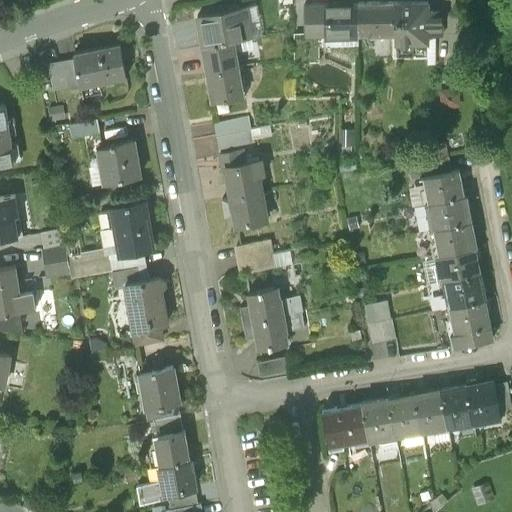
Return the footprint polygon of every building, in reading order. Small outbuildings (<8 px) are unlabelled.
[(393,33),(393,43),(411,43),(411,32),(430,32),(430,18),(425,18),(425,1),(393,2),(393,33)] [(305,3),(306,35),(318,34),(365,33),(364,2),(305,3)] [(364,2),(365,33),(393,33),(393,2),(364,2)] [(203,18),(209,47),(238,41),(255,38),(249,9),(203,18)] [(319,55),(318,34),(306,35),(297,35),(298,56),(319,55)] [(131,40),(82,50),(83,55),(89,81),(89,84),(138,75),(131,40)] [(243,67),(238,41),(209,47),(214,72),(243,67)] [(89,81),(83,55),(58,61),(63,86),(89,81)] [(248,92),(243,67),(214,72),(219,98),(248,92)] [(465,106),(460,85),(442,90),(448,111),(465,106)] [(4,105),(0,105),(0,166),(14,164),(4,105)] [(72,122),(76,140),(103,135),(99,117),(72,122)] [(247,118),(217,122),(219,135),(248,131),(247,118)] [(266,128),(248,131),(250,141),(267,139),(266,128)] [(248,131),(219,135),(221,147),(250,143),(250,141),(248,131)] [(135,139),(96,146),(103,185),(142,177),(135,139)] [(223,166),(218,167),(219,173),(224,173),(226,188),(253,184),(250,164),(252,164),(250,150),(222,154),(223,166)] [(428,182),(452,176),(449,165),(426,171),(428,182)] [(428,208),(466,198),(460,174),(452,176),(428,182),(422,183),(428,208)] [(226,188),(218,189),(222,214),(229,213),(231,223),(258,218),(253,184),(226,188)] [(10,198),(0,199),(0,243),(17,241),(10,198)] [(434,232),(472,223),(466,198),(428,208),(434,232)] [(147,202),(108,209),(115,249),(116,257),(146,252),(156,250),(147,202)] [(440,257),(478,248),(472,223),(434,232),(440,257)] [(45,233),(47,246),(69,242),(67,230),(45,233)] [(234,247),(231,247),(236,274),(272,268),(268,241),(234,247)] [(44,277),(74,272),(71,256),(69,242),(47,246),(39,248),(44,277)] [(446,282),(484,273),(478,248),(440,257),(446,282)] [(115,272),(112,257),(116,257),(115,249),(71,256),(74,272),(75,278),(115,272)] [(146,252),(116,257),(112,257),(115,272),(148,266),(146,252)] [(148,266),(115,272),(117,287),(128,285),(151,281),(148,266)] [(21,295),(17,268),(0,271),(0,316),(35,311),(33,293),(21,295)] [(452,305),(490,296),(484,273),(446,282),(452,305)] [(167,288),(169,285),(168,279),(165,278),(151,281),(128,285),(136,325),(147,323),(172,318),(167,288)] [(270,294),(239,299),(241,313),(232,315),(235,332),(287,323),(284,305),(272,307),(270,294)] [(456,332),(496,322),(490,296),(452,305),(455,318),(452,318),(456,332)] [(391,321),(388,304),(369,308),(372,325),(391,321)] [(147,323),(150,339),(175,335),(172,318),(147,323)] [(395,341),(391,321),(372,325),(376,345),(395,341)] [(287,323),(235,332),(238,349),(247,347),(250,362),(282,356),(279,344),(291,342),(287,323)] [(13,353),(0,351),(0,387),(6,389),(13,353)] [(283,362),(254,367),(256,379),(286,374),(283,362)] [(186,406),(179,367),(144,373),(151,411),(155,411),(184,406),(186,406)] [(470,388),(476,426),(505,422),(503,413),(499,387),(498,383),(470,388)] [(511,410),(508,385),(499,387),(503,413),(511,411),(511,410)] [(445,392),(451,431),(476,426),(470,388),(445,392)] [(419,397),(426,435),(451,431),(445,392),(419,397)] [(394,401),(400,439),(426,435),(419,397),(394,401)] [(368,405),(374,443),(400,439),(394,401),(368,405)] [(368,405),(325,412),(331,450),(374,443),(368,405)] [(155,411),(157,425),(167,423),(186,420),(184,406),(155,411)] [(186,420),(167,423),(170,437),(189,433),(186,420)] [(163,438),(167,467),(198,461),(193,433),(189,433),(170,437),(163,438)] [(169,481),(138,486),(141,499),(175,493),(199,489),(203,489),(198,461),(167,467),(169,481)] [(175,493),(177,507),(201,503),(199,489),(175,493)] [(175,507),(175,511),(202,511),(201,503),(177,507),(175,507)]
